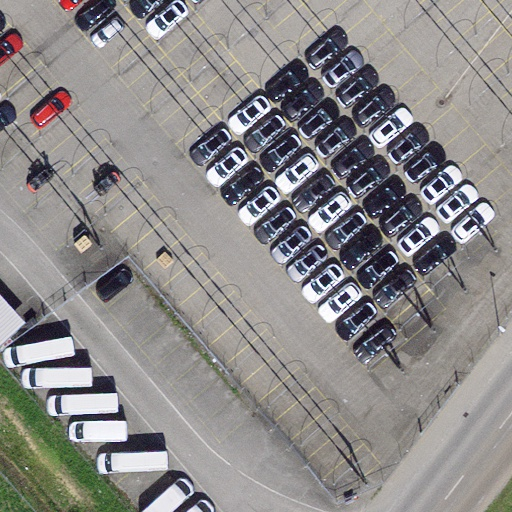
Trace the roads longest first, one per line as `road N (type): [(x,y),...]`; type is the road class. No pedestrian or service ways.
road 1 (unknown): [(93,0),(409,377),(437,400),(464,406),(511,376)]
road 2 (residential): [(511,398),(423,511)]
